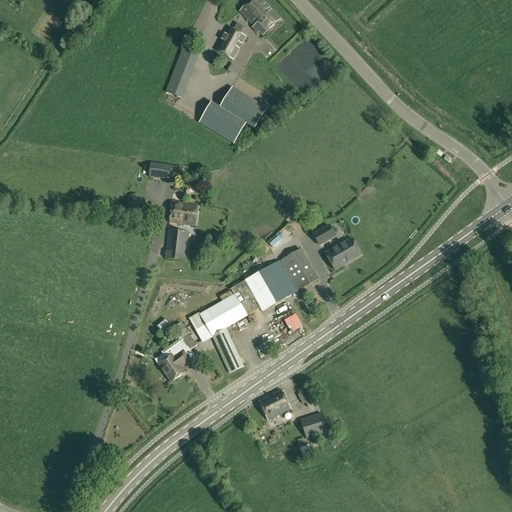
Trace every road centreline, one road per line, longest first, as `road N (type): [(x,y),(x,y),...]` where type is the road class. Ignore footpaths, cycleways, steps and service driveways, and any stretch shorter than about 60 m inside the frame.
road 1 (secondary): [(106,511),(145,468),(508,205)]
road 2 (unclassified): [(508,205),(463,153),(393,103),(296,0)]
road 3 (unclassified): [(71,511),(155,245)]
